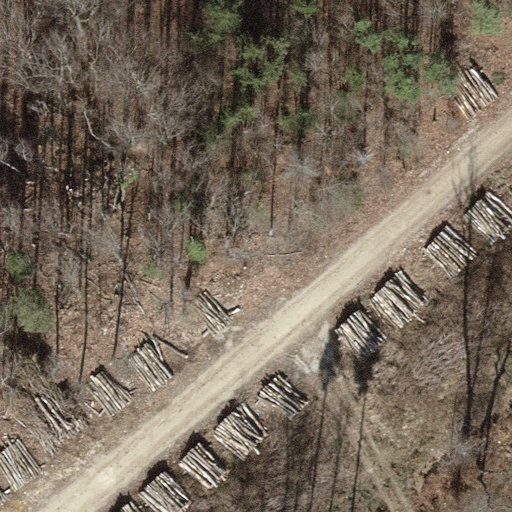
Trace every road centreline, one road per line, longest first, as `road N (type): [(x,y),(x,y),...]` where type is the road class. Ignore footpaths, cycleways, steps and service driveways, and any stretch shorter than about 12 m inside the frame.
road 1 (track): [(73,511),(511,143)]
road 2 (track): [(302,322),(401,511)]
